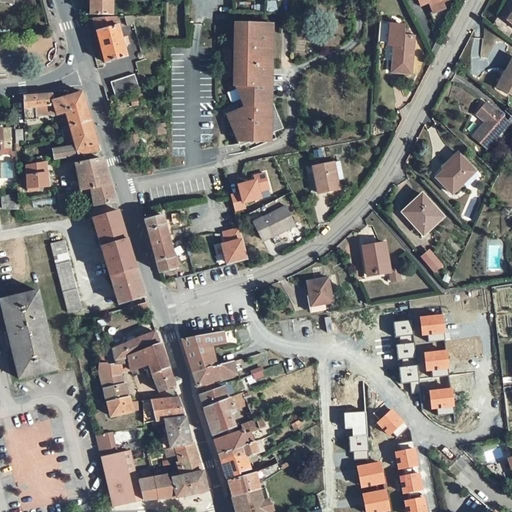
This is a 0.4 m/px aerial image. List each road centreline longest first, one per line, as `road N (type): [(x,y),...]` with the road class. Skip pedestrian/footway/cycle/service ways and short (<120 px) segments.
road 1 (residential): [(476,0),(374,195),(324,245),(243,287)]
road 2 (residential): [(221,511),(162,311)]
road 3 (residential): [(292,21),(291,137),(218,168)]
road 4 (unknown): [(511,279),(445,292),(368,200)]
road 5 (residential): [(321,351),(330,511)]
road 6 (residential): [(423,424),(453,439),(478,434),(487,422),(483,364)]
road 7 (residential): [(321,351),(351,354),(423,424)]
road 8 (residential): [(123,193),(84,70)]
road 9 (residential): [(162,311),(123,193)]
